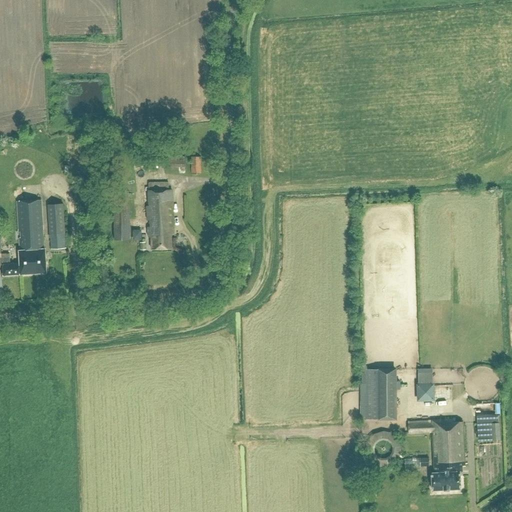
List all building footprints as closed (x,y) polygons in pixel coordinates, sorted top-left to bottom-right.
[(165,168),(186,168),(186,157),(165,157),(165,168)] [(191,174),(202,174),(201,158),(191,158),(191,174)] [(169,190),(168,182),(148,183),(149,206),(147,206),(148,220),(150,221),(150,227),(148,227),(148,237),(151,237),(152,250),(171,249),(171,234),(173,235),(172,190),(169,190)] [(19,251),(20,264),(20,275),(46,273),(45,249),(44,249),(41,200),(17,202),(20,251),(19,251)] [(51,249),(66,249),(64,204),(49,205),(51,249)] [(103,241),(114,240),(114,241),(131,240),(129,204),(114,205),(114,228),(102,228),(103,241)] [(75,221),(77,237),(85,236),(84,221),(75,221)] [(133,241),(144,240),(144,227),(132,228),(133,241)] [(20,275),(20,264),(10,264),(9,254),(1,254),(0,232),(0,231),(0,257),(0,258),(1,265),(3,265),(3,272),(2,273),(2,276),(4,275),(4,276),(20,275)] [(395,417),(395,369),(367,370),(367,420),(391,419),(395,417)] [(431,398),(446,397),(445,387),(431,388),(431,398)] [(460,466),(465,466),(463,422),(452,422),(452,420),(432,421),(432,423),(408,424),(409,433),(432,432),(434,473),(431,473),(432,490),(461,489),(460,466)] [(492,440),(500,439),(499,423),(491,424),(492,440)] [(429,458),(420,458),(420,466),(429,466),(429,458)]
